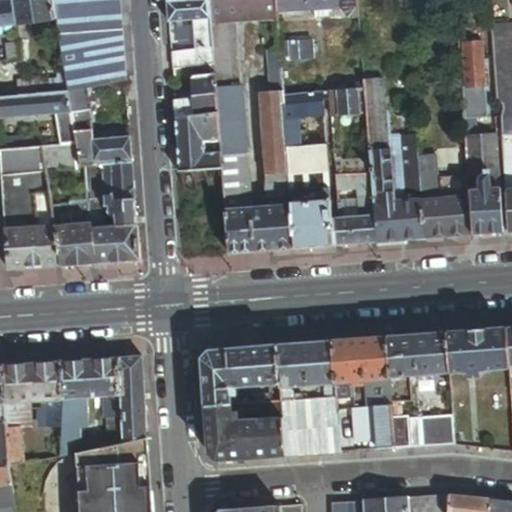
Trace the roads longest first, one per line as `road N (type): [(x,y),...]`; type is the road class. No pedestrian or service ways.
road 1 (secondary): [(170,305),(511,282)]
road 2 (residential): [(182,492),(454,468),(511,474)]
road 3 (residential): [(170,305),(146,0)]
road 4 (residential): [(182,492),(170,305)]
road 5 (secondary): [(0,318),(170,305)]
